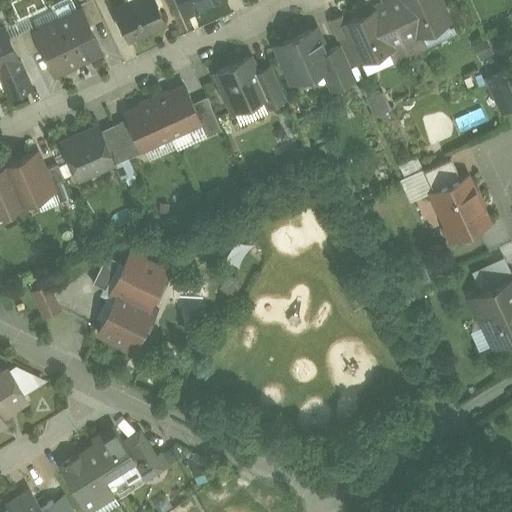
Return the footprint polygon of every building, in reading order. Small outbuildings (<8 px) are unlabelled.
[(102,17),(94,0),(81,0),(75,3),(77,8),(81,6),(89,23),(102,17)] [(128,0),(116,6),(115,3),(113,4),(128,40),(130,39),(129,36),(162,21),(164,24),(166,23),(156,0),(128,0)] [(179,0),(184,12),(210,0),(179,0)] [(346,20),(344,20),(361,58),(388,45),(391,51),(394,50),(396,56),(410,50),(387,0),(382,0),(372,4),(374,7),(346,20)] [(440,0),(387,0),(410,50),(413,48),(424,43),(425,41),(421,31),(448,18),(440,0)] [(89,23),(81,6),(77,8),(58,17),(78,59),(101,48),(89,23)] [(361,58),(344,20),(346,20),(342,11),(329,17),(341,42),(350,63),(361,58)] [(38,26),(34,29),(42,45),(54,71),(78,59),(58,17),(38,26)] [(36,22),(19,30),(29,51),(42,45),(34,29),(38,26),(36,22)] [(3,24),(0,25),(0,66),(11,90),(29,82),(3,24)] [(315,25),(275,43),(292,79),(331,61),(332,61),(326,49),(315,25)] [(341,42),(326,49),(332,61),(331,61),(340,82),(355,75),(350,63),(341,42)] [(250,54),(215,70),(223,85),(221,90),(225,99),(229,101),(233,108),(266,93),(267,92),(256,69),(250,54)] [(286,95),(271,63),(256,69),(267,92),(266,93),(270,102),(286,95)] [(170,91),(155,98),(171,132),(199,119),(201,119),(192,99),(184,82),(169,89),(170,91)] [(220,126),(206,93),(192,99),(201,119),(199,119),(206,133),(220,126)] [(155,98),(140,104),(140,103),(124,109),(127,115),(135,134),(141,146),(142,145),(171,132),(155,98)] [(127,115),(113,121),(122,140),(135,134),(127,115)] [(113,121),(100,127),(108,146),(122,140),(113,121)] [(98,123),(61,139),(77,175),(113,160),(114,159),(108,146),(100,127),(98,123)] [(135,134),(122,140),(128,154),(143,148),(142,145),(141,146),(135,134)] [(122,140),(108,146),(114,159),(113,160),(113,161),(128,154),(122,140)] [(35,148),(6,161),(5,161),(23,201),(52,187),(53,187),(44,166),(36,147),(35,147),(35,148)] [(450,154),(421,167),(432,189),(461,176),(450,154)] [(72,193),(57,160),(44,166),(53,187),(52,187),(58,199),(72,193)] [(5,162),(0,163),(0,210),(22,201),(23,201),(5,161),(5,162)] [(432,189),(431,190),(446,223),(451,220),(458,234),(460,237),(463,238),(466,239),(469,238),(472,236),(474,233),(474,230),(473,226),(489,219),(481,204),(480,204),(473,189),(474,188),(467,173),(461,176),(432,189)] [(129,250),(123,261),(118,259),(104,286),(114,291),(101,318),(103,319),(97,330),(134,348),(153,309),(149,307),(167,269),(129,250)] [(511,333),(511,275),(472,295),(494,342),(511,333)] [(48,282),(33,289),(44,314),(59,307),(48,282)] [(0,372),(0,419),(2,418),(0,415),(0,414),(26,398),(7,368),(0,372)] [(116,428),(83,449),(100,477),(102,475),(132,456),(133,455),(124,441),(116,428)] [(160,467),(139,433),(124,441),(133,455),(132,456),(144,477),(160,467)] [(83,449),(59,464),(85,506),(111,490),(102,475),(100,477),(83,449)] [(31,493),(0,511),(43,511),(40,505),(32,492),(31,492),(31,493)] [(63,511),(54,497),(40,505),(43,511),(63,511)] [(257,511),(241,499),(231,511),(257,511)]
